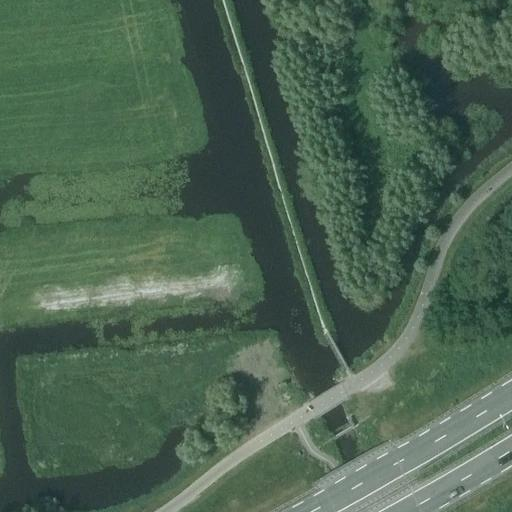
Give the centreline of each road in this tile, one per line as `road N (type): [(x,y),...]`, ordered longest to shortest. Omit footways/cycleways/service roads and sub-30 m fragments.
road 1 (primary): [(511,394),(311,511)]
road 2 (primary): [(406,511),(511,450)]
